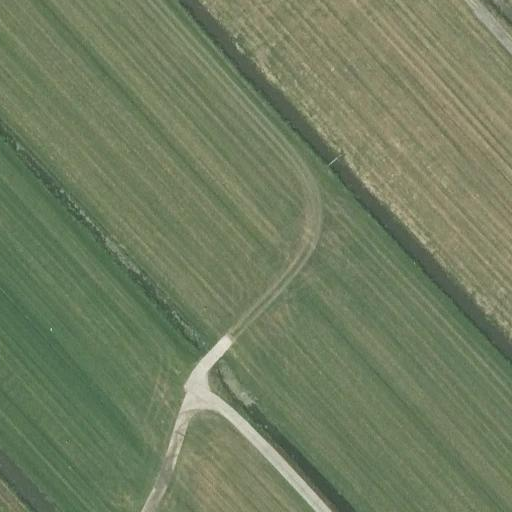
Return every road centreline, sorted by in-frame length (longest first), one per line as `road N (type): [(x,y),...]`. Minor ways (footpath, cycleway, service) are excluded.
road 1 (track): [(320,511),(202,396),(196,377),(229,338)]
road 2 (track): [(202,396),(190,401),(146,511)]
